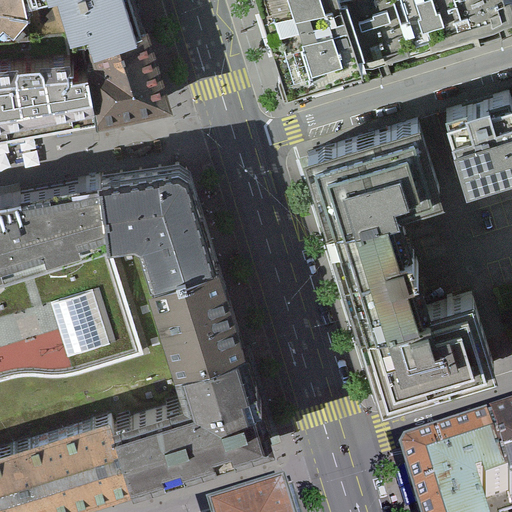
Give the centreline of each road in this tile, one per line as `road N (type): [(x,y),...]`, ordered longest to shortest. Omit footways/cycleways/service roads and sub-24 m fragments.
road 1 (secondary): [(237,133),(332,444)]
road 2 (residential): [(511,59),(305,123),(237,133)]
road 3 (unknown): [(0,393),(45,377),(61,359),(65,160)]
road 4 (residential): [(332,444),(511,387)]
road 5 (secondary): [(195,0),(237,133)]
